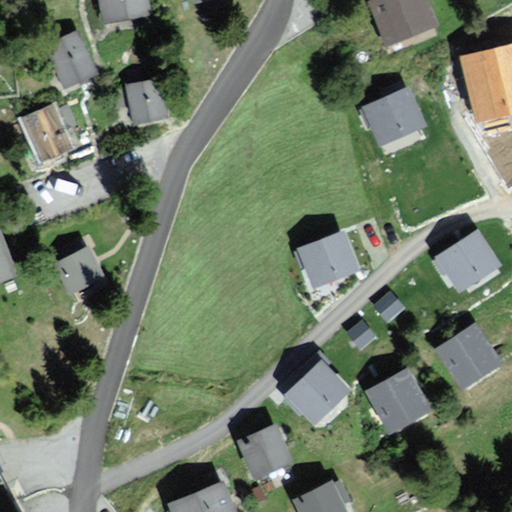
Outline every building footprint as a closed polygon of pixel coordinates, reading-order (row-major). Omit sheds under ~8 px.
[(150,0),(96,0),(101,27),(153,17),(150,0)] [(424,0),(356,0),(373,48),(434,27),(424,0)] [(76,28),(46,42),(69,89),(99,75),(76,28)] [(175,77),(124,84),(130,126),(181,119),(175,77)] [(405,91),(365,107),(378,140),(418,124),(405,91)] [(64,105),(26,125),(50,169),(87,149),(64,105)] [(85,244),(49,258),(62,291),(98,276),(85,244)] [(462,322),(418,348),(444,391),(488,366),(462,322)] [(394,365),(354,388),(379,432),(420,410),(394,365)] [(267,423),(228,441),(245,480),(285,462),(267,423)] [(337,511),(320,474),(281,492),(290,511),(337,511)] [(225,511),(215,483),(158,503),(161,511),(225,511)]
